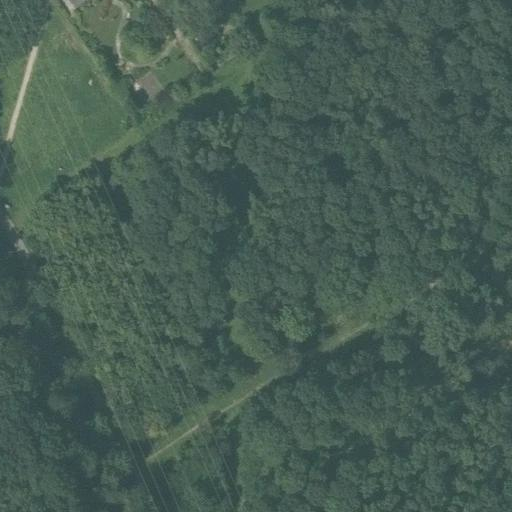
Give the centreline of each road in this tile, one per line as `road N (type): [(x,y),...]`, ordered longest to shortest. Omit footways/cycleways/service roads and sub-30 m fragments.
road 1 (track): [(511,254),(152,490)]
road 2 (track): [(321,0),(114,128),(43,0)]
road 3 (track): [(22,235),(162,511)]
